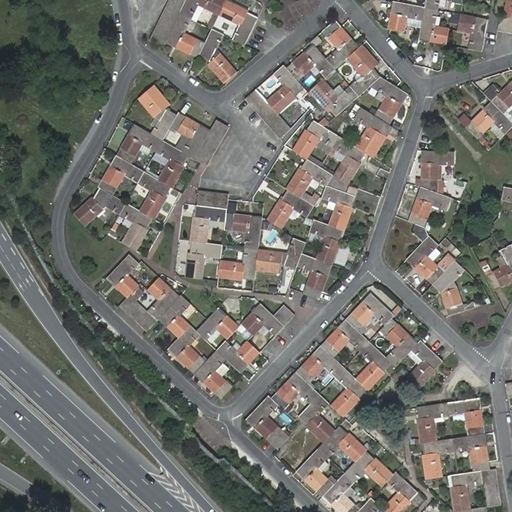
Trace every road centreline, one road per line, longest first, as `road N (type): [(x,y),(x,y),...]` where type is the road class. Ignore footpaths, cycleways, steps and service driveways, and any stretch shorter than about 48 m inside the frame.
road 1 (residential): [(144,53),(65,193),(56,224),(64,266),(208,411),(230,415)]
road 2 (motorway): [(211,511),(70,350),(0,238)]
road 3 (residential): [(144,53),(219,105),(337,0)]
road 4 (motorway): [(171,511),(0,353)]
road 5 (residential): [(230,415),(374,265)]
road 6 (residential): [(374,265),(425,87)]
road 7 (motorway): [(0,399),(121,511)]
road 8 (residential): [(374,265),(486,368)]
road 9 (residential): [(230,415),(237,438),(319,511)]
road 10 (residential): [(342,0),(425,87)]
